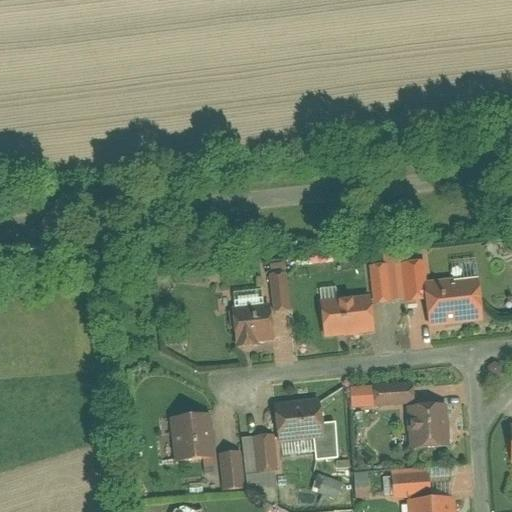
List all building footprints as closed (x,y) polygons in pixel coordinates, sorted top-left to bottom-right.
[(359,292),(394,288),(388,244),(387,235),(372,237),(373,250),(354,252),(357,280),(359,292)] [(388,244),(394,288),(411,285),(415,316),(471,310),(465,262),(417,268),(414,241),(388,244)] [(260,302),(274,301),(272,263),(254,265),(256,296),(219,299),(221,336),(262,333),(260,302)] [(364,324),(359,292),(357,280),(299,288),(306,333),(364,324)] [(393,438),(393,439),(441,436),(441,387),(402,389),(401,373),(359,373),(360,394),(392,392),(393,438)] [(320,399),(275,402),(278,439),(323,436),(320,399)] [(175,463),(215,460),(211,418),(171,422),(175,463)] [(245,473),(278,469),(274,434),(241,438),(245,473)] [(239,450),(218,453),(222,491),(244,488),(239,450)] [(394,511),(440,511),(439,484),(418,484),(417,457),(378,459),(379,487),(394,487),(394,511)] [(375,498),(375,475),(354,474),(354,498),(375,498)] [(316,475),(310,493),(336,502),(342,484),(316,475)] [(196,511),(178,503),(173,511),(196,511)]
